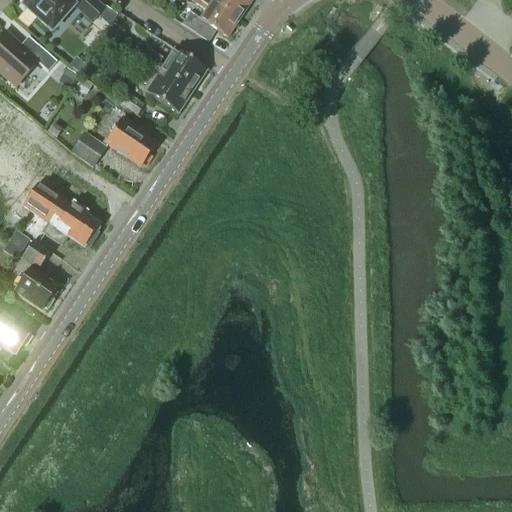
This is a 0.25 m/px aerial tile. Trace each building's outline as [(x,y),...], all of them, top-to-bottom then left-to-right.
[(24,7),(22,9),(50,33),(72,8),(62,0),(24,0),(23,2),(24,7)] [(89,0),(85,0),(77,10),(92,24),(102,12),(89,0)] [(189,15),(181,27),(208,44),(216,33),(226,39),(237,22),(203,0),(187,0),(188,0),(198,7),(201,3),(209,9),(200,22),(189,15)] [(203,0),(237,22),(249,5),(241,0),(203,0)] [(3,35),(0,38),(0,75),(15,89),(36,65),(47,75),(56,64),(37,48),(29,57),(3,35)] [(150,54),(144,62),(190,94),(204,72),(175,52),(175,53),(163,69),(157,66),(160,61),(150,54)] [(144,62),(138,72),(148,79),(152,74),(158,78),(146,96),(150,98),(176,115),(190,94),(144,62)] [(126,96),(120,107),(136,118),(143,108),(126,96)] [(121,120),(104,146),(140,170),(155,148),(128,130),(130,126),(121,120)] [(84,137),(72,154),(92,168),(104,151),(84,137)] [(0,194),(21,212),(23,209),(48,226),(42,235),(44,237),(61,248),(67,239),(86,251),(96,236),(95,235),(93,234),(98,227),(83,217),(85,215),(73,206),(77,201),(46,181),(0,141),(0,194)] [(51,141),(40,153),(58,169),(69,157),(51,141)] [(21,262),(13,275),(21,281),(13,293),(16,295),(17,298),(19,300),(23,300),(42,312),(43,310),(46,312),(53,302),(50,300),(55,293),(56,291),(56,290),(34,275),(36,271),(37,273),(49,255),(37,247),(32,244),(20,261),(21,262)] [(0,316),(0,351),(2,349),(15,358),(30,336),(0,316)]
